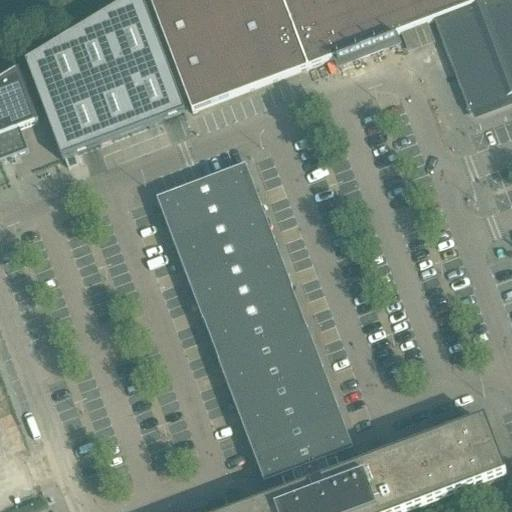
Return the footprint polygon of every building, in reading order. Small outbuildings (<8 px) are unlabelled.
[(141,0),(139,0),(27,68),(63,164),(186,118),(141,0)] [(511,0),(148,0),(193,116),(337,61),(340,70),(397,48),(394,39),(434,24),(469,117),(511,100),(511,0)] [(0,85),(0,165),(28,155),(20,133),(39,126),(19,74),(16,75),(0,85)] [(293,295),(247,172),(158,206),(204,329),(204,328),(210,342),(219,367),(219,368),(255,465),(265,490),(282,484),(289,502),(262,511),(432,511),(507,484),(486,428),(344,481),(337,463),(354,457),(308,334),(307,334),(298,309),(292,295),(293,295)] [(0,511),(5,511),(36,501),(0,409),(0,511)]
